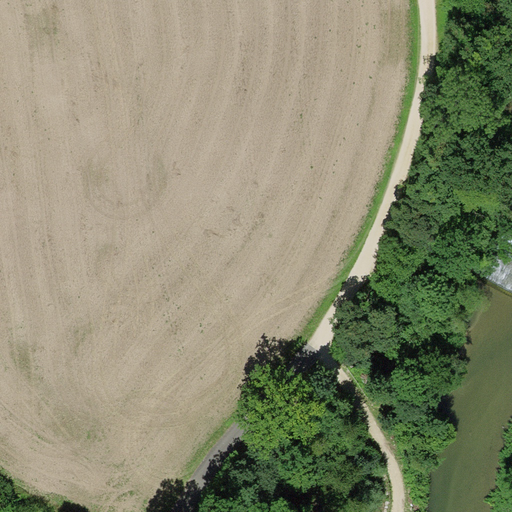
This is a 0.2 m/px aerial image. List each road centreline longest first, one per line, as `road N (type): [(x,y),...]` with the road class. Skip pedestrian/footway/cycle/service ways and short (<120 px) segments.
road 1 (track): [(422,0),(425,44),(360,266),(325,333)]
road 2 (track): [(181,511),(234,436),(325,333)]
road 3 (track): [(325,333),(400,464),(396,511)]
